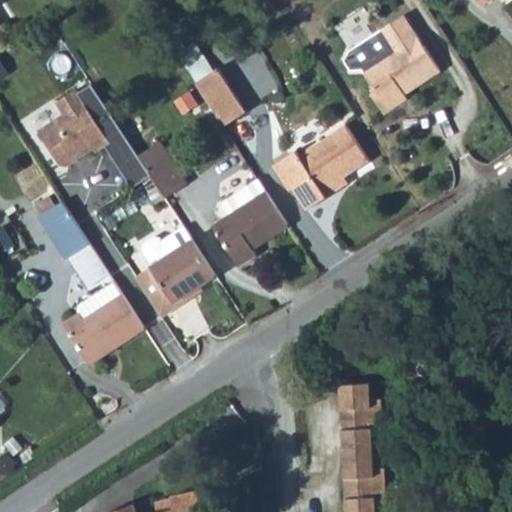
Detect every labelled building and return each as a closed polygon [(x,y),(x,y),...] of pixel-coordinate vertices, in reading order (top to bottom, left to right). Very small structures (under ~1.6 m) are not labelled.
[(405,19),(379,35),(389,53),(361,70),(374,93),(369,95),(382,118),(406,103),(403,97),(440,76),(405,19)] [(198,87),(225,129),(248,114),(221,72),(198,87)] [(152,176),(139,157),(93,84),(80,92),(79,89),(59,102),(66,114),(41,130),(63,164),(70,166),(96,149),(98,152),(106,146),(134,188),(152,176)] [(291,156),(269,169),(285,195),(290,193),(304,214),(343,191),(338,183),(366,166),(342,128),(294,161),(291,156)] [(160,144),(139,157),(152,176),(167,197),(187,184),(160,144)] [(231,216),(213,228),(238,268),(258,254),(255,249),(288,227),(267,193),(258,180),(222,203),(231,216)] [(39,218),(55,208),(50,198),(33,209),(39,218)] [(55,208),(39,218),(67,261),(90,245),(62,203),(55,208)] [(217,276),(187,230),(164,243),(162,240),(157,239),(147,246),(146,251),(155,266),(137,278),(164,318),(179,308),(175,303),(217,276)] [(146,331),(123,297),(116,284),(80,306),(79,312),(81,315),(63,326),(90,367),(146,331)] [(374,383),(344,384),(346,409),(353,409),(354,429),(346,429),(349,478),(357,478),(358,498),(350,498),(350,511),(379,511),(379,505),(390,504),(388,467),(378,468),(376,436),(387,435),(385,398),(374,399),(374,383)] [(353,409),(346,409),(346,429),(354,429),(353,409)] [(357,478),(349,478),(350,498),(358,498),(357,478)] [(138,511),(136,504),(112,511),(204,511),(200,491),(172,497),(173,500),(174,504),(160,505),(162,511),(159,511),(138,511)] [(156,503),(157,511),(159,511),(162,511),(160,505),(174,504),(173,500),(156,503)]
